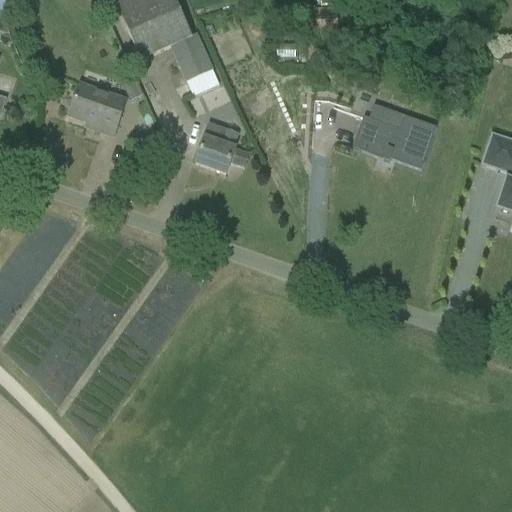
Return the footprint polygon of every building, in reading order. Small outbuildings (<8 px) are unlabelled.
[(5,4),(3,0),(0,0),(0,16),(3,22),(11,18),(5,4)] [(32,0),(15,0),(5,4),(11,18),(13,21),(37,11),(32,0)] [(110,0),(140,65),(170,51),(191,41),(172,0),(110,0)] [(312,13),(313,38),(337,37),(336,12),(312,13)] [(213,74),(203,52),(176,64),(186,87),(213,74)] [(113,141),(126,103),(81,87),(69,121),(95,130),(94,134),(113,141)] [(251,112),(268,160),(298,148),(285,113),(296,109),(288,87),(271,94),(274,103),(251,112)] [(363,122),(352,154),(366,158),(369,159),(389,167),(390,164),(421,174),(436,131),(404,120),(399,134),(363,122)] [(209,129),(195,169),(226,179),(230,167),(244,172),(249,156),(235,152),(239,137),(224,132),(224,134),(209,129)] [(511,218),(511,146),(492,140),(482,169),(509,178),(507,184),(497,213),(511,218)]
